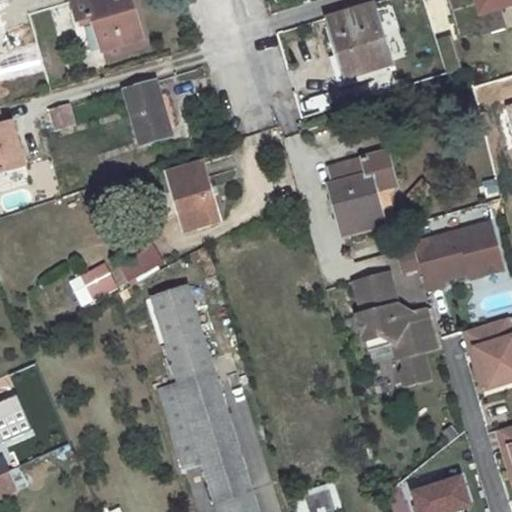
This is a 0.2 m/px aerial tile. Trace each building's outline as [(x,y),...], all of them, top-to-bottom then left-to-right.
[(131,0),(79,0),(72,2),(78,24),(80,23),(82,30),(76,32),(82,56),(101,50),(102,53),(137,43),(127,6),(133,4),(131,0)] [(501,10),(511,6),(511,0),(447,0),(459,41),(506,27),(501,10)] [(371,10),(333,22),(349,74),(386,62),(371,10)] [(451,36),(437,40),(445,74),(459,71),(451,36)] [(0,52),(0,83),(41,71),(33,43),(0,52)] [(156,82),(126,93),(141,144),(173,136),(156,82)] [(70,107),(52,112),(57,129),(75,124),(70,107)] [(0,191),(28,185),(12,119),(2,121),(0,113),(0,191)] [(383,227),(375,191),(394,186),(386,153),(330,168),(334,184),(329,186),(344,237),(383,227)] [(202,163),(167,174),(184,232),(220,221),(202,163)] [(502,271),(491,225),(415,245),(427,290),(443,287),(442,281),(469,274),(480,271),(481,277),(502,271)] [(156,250),(120,260),(125,279),(161,269),(156,250)] [(104,266),(84,277),(96,301),(117,289),(104,266)] [(469,274),(470,279),(481,277),(480,271),(469,274)] [(388,274),(355,283),(364,315),(359,317),(366,342),(382,337),(394,345),(399,360),(404,358),(407,369),(403,375),(407,387),(431,380),(423,353),(436,349),(426,311),(412,315),(397,306),(388,274)] [(258,511),(215,374),(188,289),(154,300),(181,386),(220,511),(258,511)] [(476,349),(489,390),(511,382),(511,331),(508,320),(474,330),(480,348),(476,349)] [(474,330),(466,333),(484,392),(489,390),(476,349),(480,348),(474,330)] [(366,342),(369,352),(394,345),(382,337),(366,342)] [(181,386),(161,392),(183,462),(202,456),(181,386)] [(511,449),(511,427),(499,432),(505,452),(511,449)] [(13,453),(0,458),(0,477),(8,474),(20,469),(13,453)] [(0,477),(0,498),(15,492),(8,474),(0,477)] [(407,492),(413,511),(463,511),(471,510),(461,475),(407,492)] [(329,492),(296,502),(299,511),(330,511),(335,511),(329,492)]
